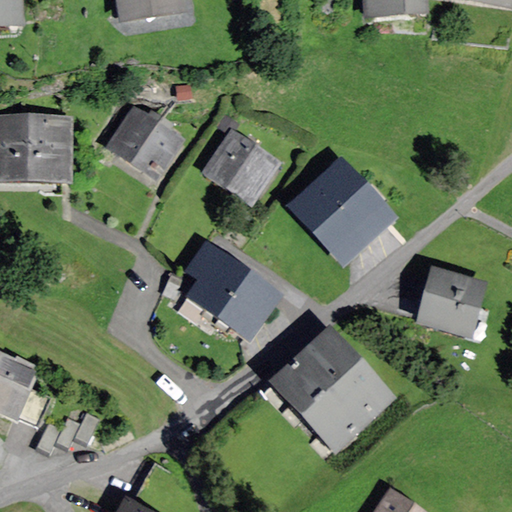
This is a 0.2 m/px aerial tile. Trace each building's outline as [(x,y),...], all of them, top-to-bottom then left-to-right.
[(19,0),(0,0),(0,29),(21,28),(19,0)] [(120,0),(125,27),(184,18),(181,0),(120,0)] [(424,0),(365,0),(367,20),(426,16),(424,0)] [(511,12),(511,0),(433,0),(511,12)] [(133,114),(108,155),(153,184),(179,144),(133,114)] [(0,125),(0,186),(68,186),(67,125),(0,125)] [(232,137),(206,177),(251,206),(277,166),(232,137)] [(339,167),(290,214),(343,270),(393,223),(339,167)] [(201,286),(189,303),(247,346),(279,303),(206,249),(187,276),(201,286)] [(433,277),(420,326),(471,339),(484,291),(433,277)] [(331,338),(274,389),(335,455),(391,404),(331,338)] [(0,414),(15,421),(35,372),(0,358),(0,414)] [(417,511),(389,494),(377,511),(417,511)]
